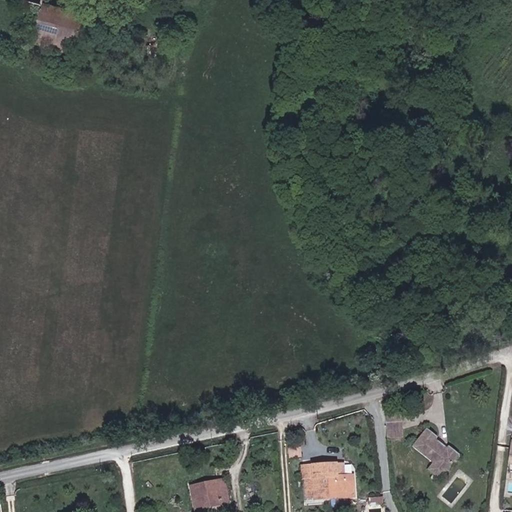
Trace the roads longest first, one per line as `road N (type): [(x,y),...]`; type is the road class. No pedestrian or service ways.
road 1 (residential): [(124,452),(331,406),(511,352)]
road 2 (unknown): [(507,354),(501,511)]
road 3 (residential): [(0,478),(124,452)]
